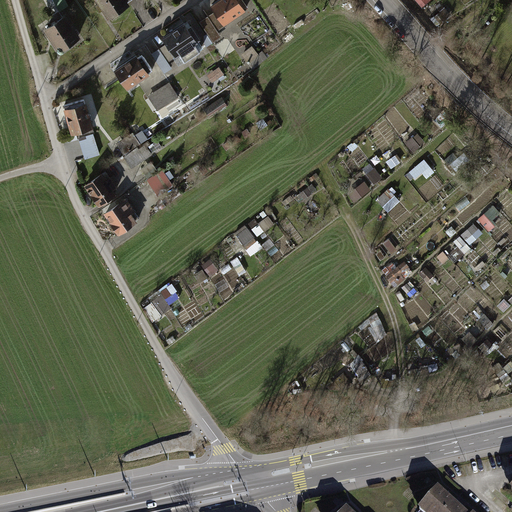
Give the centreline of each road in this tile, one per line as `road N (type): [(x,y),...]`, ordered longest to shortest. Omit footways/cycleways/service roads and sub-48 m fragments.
road 1 (residential): [(44,99),(83,213),(175,381),(250,479)]
road 2 (primary): [(511,428),(250,479)]
road 3 (track): [(396,453),(396,320),(345,210)]
road 4 (primary): [(250,479),(197,473),(0,511)]
road 5 (unclassified): [(378,0),(511,135)]
road 6 (residential): [(44,99),(194,0)]
road 7 (primary): [(250,479),(97,511)]
